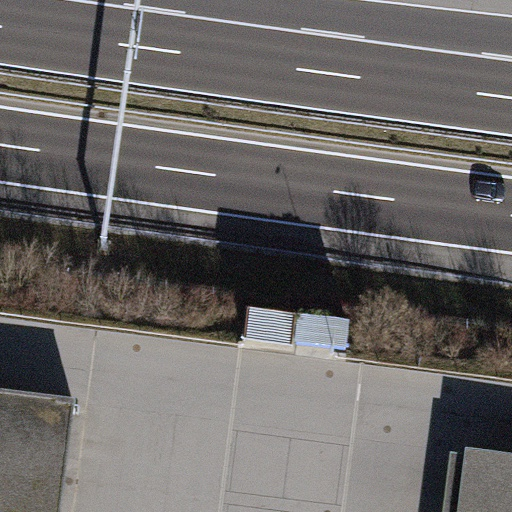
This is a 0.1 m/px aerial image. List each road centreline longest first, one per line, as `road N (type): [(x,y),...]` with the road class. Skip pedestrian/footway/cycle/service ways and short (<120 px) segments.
road 1 (motorway): [(0,147),(511,218)]
road 2 (motorway): [(418,85),(0,24)]
